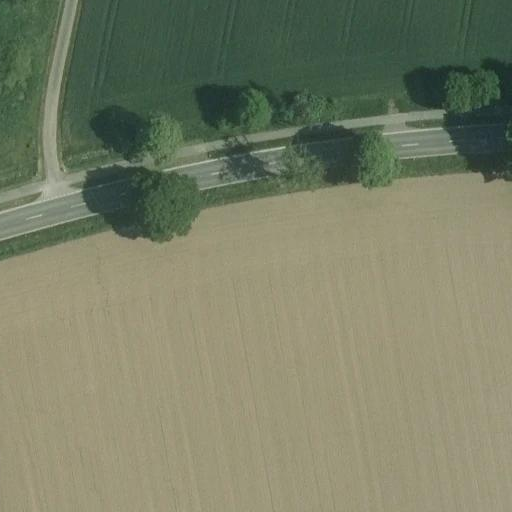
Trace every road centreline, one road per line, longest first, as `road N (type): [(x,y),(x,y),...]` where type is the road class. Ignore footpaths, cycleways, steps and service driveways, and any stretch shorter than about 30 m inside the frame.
road 1 (secondary): [(511,141),(292,161),(61,211)]
road 2 (residential): [(72,0),(49,134),(61,211)]
